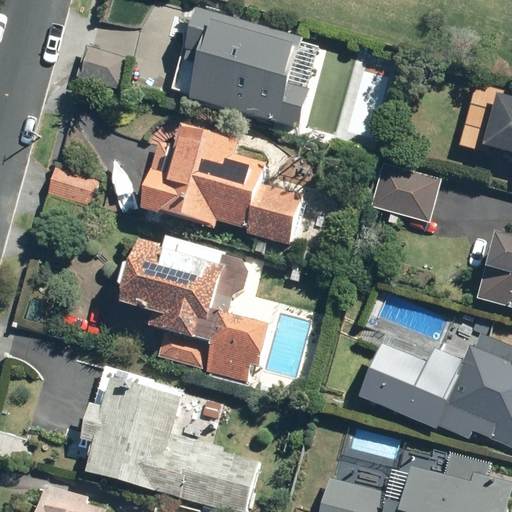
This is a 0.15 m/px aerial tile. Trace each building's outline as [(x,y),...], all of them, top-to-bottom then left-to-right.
[(185,89),(304,120),(313,87),(300,83),(312,40),(205,12),(185,89)] [(130,55),(93,49),(88,80),(125,85),(130,55)] [(511,88),(507,87),(490,142),(511,148),(511,88)] [(165,148),(147,207),(231,232),(234,222),(250,227),(247,237),(296,252),(315,192),(272,179),(280,154),(198,129),(190,156),(165,148)] [(446,180),(390,166),(380,204),(437,217),(446,180)] [(107,183),(60,168),(52,196),(99,210),(107,183)] [(511,234),(499,287),(511,290),(511,234)] [(254,266),(155,236),(138,292),(171,302),(165,321),(177,325),(168,353),(254,379),(273,317),(241,307),(254,266)] [(397,327),(369,389),(487,440),(511,451),(511,358),(481,345),(475,360),(397,327)] [(188,390),(112,369),(92,439),(104,442),(96,471),(246,511),(260,461),(175,438),(188,390)] [(0,449),(25,455),(30,429),(0,422),(0,449)] [(406,498),(340,483),(333,511),(511,511),(511,482),(414,462),(406,498)] [(116,511),(117,511),(98,506),(101,492),(61,483),(53,511),(116,511)]
